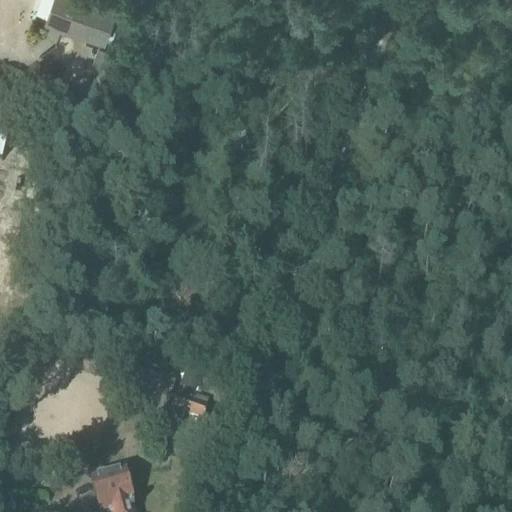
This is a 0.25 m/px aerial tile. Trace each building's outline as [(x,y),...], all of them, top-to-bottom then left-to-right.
[(66,0),(58,26),(115,45),(125,15),(78,0),(66,0)] [(0,125),(0,159),(3,160),(13,130),(0,125)] [(31,168),(4,242),(37,254),(63,180),(31,168)] [(178,385),(139,371),(133,386),(172,400),(178,385)] [(208,409),(178,399),(171,418),(184,423),(187,415),(204,421),(208,409)] [(94,480),(102,511),(104,511),(112,510),(113,511),(133,511),(130,501),(131,500),(123,472),(94,480)]
